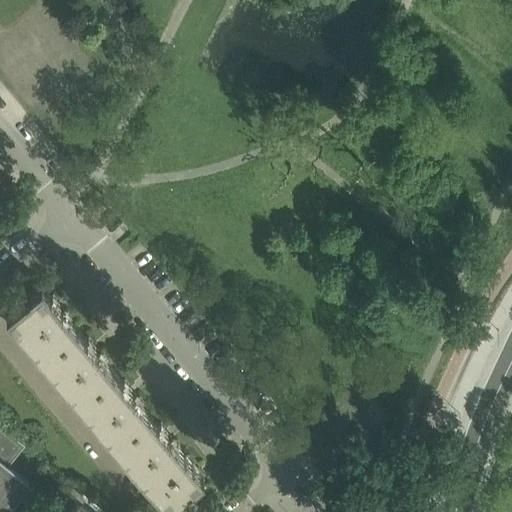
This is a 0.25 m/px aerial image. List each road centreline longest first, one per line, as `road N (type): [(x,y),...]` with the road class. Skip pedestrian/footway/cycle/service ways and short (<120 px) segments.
road 1 (residential): [(289,472),(67,213)]
road 2 (unknown): [(0,335),(123,479)]
road 3 (tertiary): [(455,511),(511,361)]
